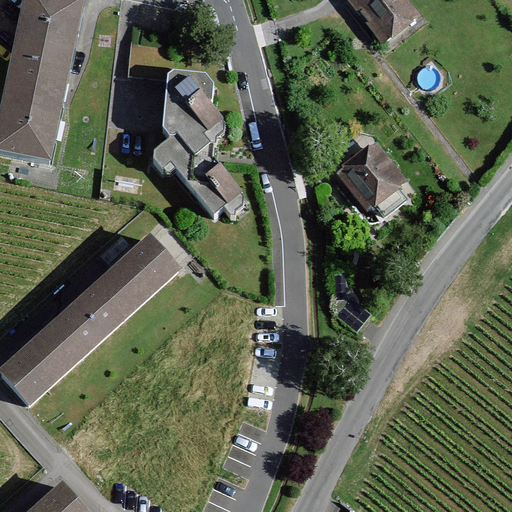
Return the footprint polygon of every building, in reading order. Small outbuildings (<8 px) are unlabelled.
[(21,0),(0,103),(0,149),(52,162),(84,0),(21,0)] [(408,0),(356,0),(349,6),(384,53),(425,22),(408,0)] [(176,152),(155,162),(168,191),(181,179),(217,230),(248,201),(220,157),(231,142),(220,114),(220,82),(169,81),(167,143),(176,152)] [(379,149),(341,179),(374,220),(412,190),(379,149)] [(150,236),(0,370),(0,376),(29,409),(182,272),(150,236)] [(17,511),(88,511),(56,477),(17,511)]
